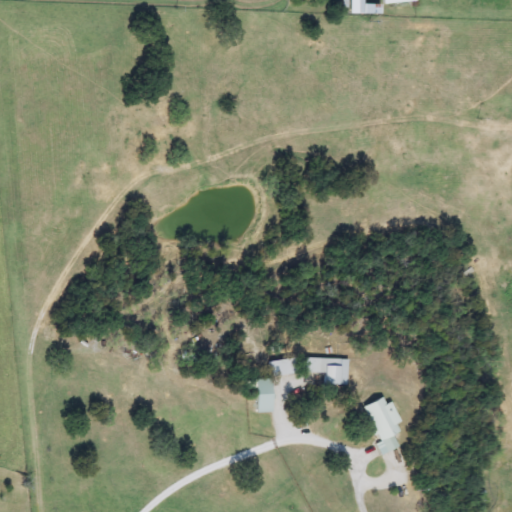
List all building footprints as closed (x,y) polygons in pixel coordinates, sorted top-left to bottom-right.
[(379,14),(348,14),(348,0),(363,0),(363,5),(379,5),(379,14)] [(345,386),(323,385),(323,373),(301,373),(301,358),(346,359),(345,386)] [(293,360),(293,375),(269,375),(269,360),(293,360)] [(255,413),(255,379),(271,379),(271,413),(255,413)] [(362,406),(385,396),(397,423),(395,424),(399,433),(392,436),(397,448),(379,455),(374,444),(377,442),(362,406)]
